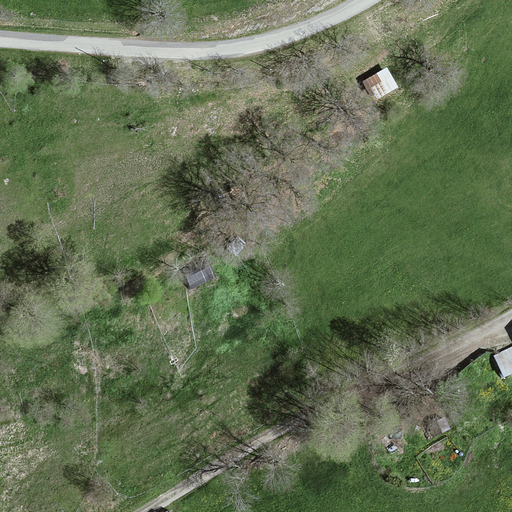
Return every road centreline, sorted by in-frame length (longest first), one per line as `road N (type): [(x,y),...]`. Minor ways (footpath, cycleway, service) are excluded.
road 1 (track): [(144,511),(340,398),(511,315)]
road 2 (unclassified): [(0,40),(240,48),(367,0)]
